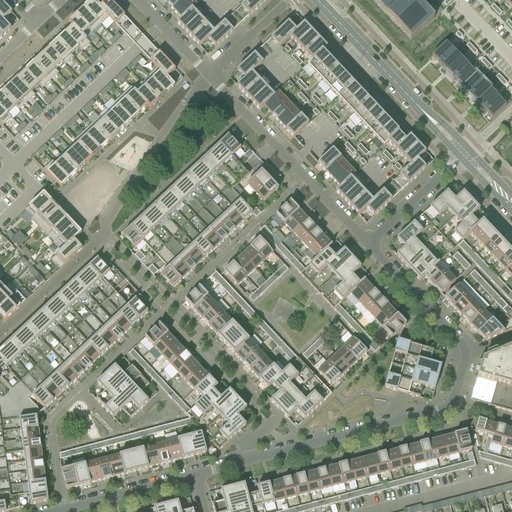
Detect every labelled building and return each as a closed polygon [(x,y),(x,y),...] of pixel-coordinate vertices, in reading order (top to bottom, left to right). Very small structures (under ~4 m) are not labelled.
[(92,0),(91,0),(84,7),(101,25),(108,18),(109,18),(99,7),(92,0)] [(108,0),(106,0),(99,7),(109,18),(108,18),(125,35),(134,27),(108,0)] [(170,0),(166,4),(174,11),(186,0),(170,0)] [(191,0),(186,0),(174,11),(181,19),(191,9),(192,9),(192,10),(196,5),(191,0)] [(247,0),(240,7),(249,16),(265,0),(247,0)] [(376,0),(412,38),(410,41),(412,39),(433,20),(434,19),(423,8),(420,10),(410,0),(376,0)] [(0,19),(2,22),(3,21),(11,13),(0,1),(0,19)] [(84,7),(76,14),(93,33),(101,25),(84,7)] [(184,31),(199,17),(192,10),(192,9),(191,9),(181,19),(176,23),(184,31)] [(76,14),(67,22),(72,27),(72,26),(85,40),(86,40),(93,33),(76,14)] [(206,25),(199,17),(184,31),(192,39),(206,25)] [(0,34),(2,36),(2,37),(10,29),(3,22),(3,21),(2,22),(0,19),(0,34)] [(213,32),(214,33),(207,40),(215,48),(232,31),(224,22),(213,32)] [(289,38),(296,32),(296,31),(288,23),(270,39),(279,48),(289,38)] [(296,46),(311,32),(304,24),(296,31),(296,32),(289,38),(296,46)] [(206,25),(192,39),(199,47),(203,44),(207,40),(214,33),(213,32),(206,25)] [(72,27),(64,34),(78,49),(81,52),(90,44),(86,40),(85,40),(72,26),(72,27)] [(134,27),(125,35),(137,48),(141,53),(150,45),(146,40),(134,27)] [(304,53),(319,39),(311,32),(296,46),(304,53)] [(64,34),(56,41),(71,55),(78,49),(64,34)] [(311,61),(321,51),(322,52),(326,48),(319,39),(304,53),(311,61)] [(56,41),(48,49),(62,63),(65,66),(73,58),(71,55),(56,41)] [(447,42),(431,57),(439,64),(439,65),(453,52),(455,50),(447,42)] [(150,45),(141,53),(156,69),(157,69),(166,79),(167,79),(175,71),(150,45)] [(48,49),(41,55),(55,70),(62,63),(48,49)] [(314,73),(329,59),(322,52),(321,51),(311,61),(306,65),(314,73)] [(439,64),(438,65),(446,73),(460,59),(453,52),(439,65),(439,64)] [(252,73),(263,64),(254,54),(237,71),(244,79),(245,80),(252,73)] [(41,55),(33,63),(50,81),(58,74),(55,70),(41,55)] [(460,59),(446,73),(454,81),(469,66),(462,57),(460,59)] [(322,82),(337,68),(329,59),(314,73),(322,82)] [(33,63),(25,71),(38,86),(42,89),(50,81),(33,63)] [(469,66),(454,81),(462,88),(477,74),(469,66)] [(329,90),(344,76),(337,68),(322,82),(329,90)] [(156,69),(148,76),(149,77),(165,95),(174,87),(167,79),(166,79),(157,69),(156,69)] [(124,70),(119,76),(121,78),(123,80),(129,74),(124,70)] [(25,71),(17,78),(31,92),(38,86),(25,71)] [(252,73),(245,80),(244,79),(236,87),(244,95),(259,81),(252,73)] [(477,74),(462,88),(469,96),(483,83),(485,82),(477,74)] [(337,98),(352,84),(344,76),(329,90),(337,98)] [(149,77),(142,84),(158,101),(165,95),(149,77)] [(17,78),(9,85),(26,104),(35,96),(31,92),(17,78)] [(252,103),(267,89),(259,81),(244,95),(252,103)] [(133,90),(133,91),(147,106),(147,107),(150,109),(158,101),(142,84),(141,83),(133,90)] [(469,96),(468,97),(476,105),(490,91),(483,83),(469,96)] [(345,106),(360,92),(352,84),(337,98),(345,106)] [(9,85),(1,93),(15,108),(18,111),(26,104),(9,85)] [(131,88),(122,95),(139,114),(147,107),(147,106),(133,91),(133,90),(131,88)] [(267,89),(252,103),(259,111),(264,107),(263,106),(274,96),(267,89)] [(490,91),(476,105),(483,113),(484,112),(498,99),(490,91)] [(271,114),(285,100),(278,92),(274,96),(263,106),(264,107),(271,114)] [(353,114),(367,100),(360,92),(345,106),(353,114)] [(1,93),(0,93),(0,106),(8,115),(15,108),(1,93)] [(114,103),(115,104),(131,121),(139,114),(122,95),(114,103)] [(49,96),(43,102),(47,106),(53,100),(50,97),(49,96)] [(498,99),(484,112),(492,120),(505,107),(498,99)] [(285,100),(271,114),(278,122),(293,108),(285,100)] [(353,115),(348,119),(356,128),(361,123),(360,122),(375,108),(367,100),(353,114),(353,115)] [(107,111),(110,114),(124,129),(131,121),(115,104),(107,111)] [(87,105),(81,110),(85,115),(91,110),(90,108),(87,105)] [(0,106),(0,123),(2,126),(11,118),(8,115),(0,106)] [(301,116),(293,108),(278,122),(286,130),(301,116)] [(383,116),(375,108),(360,122),(368,130),(383,116)] [(110,114),(102,121),(116,135),(124,129),(110,114)] [(293,138),(308,124),(301,116),(286,130),(293,138)] [(376,139),(391,125),(383,116),(368,130),(376,139)] [(99,117),(91,125),(108,143),(116,135),(102,121),(99,117)] [(91,125),(83,132),(100,151),(108,143),(91,125)] [(388,143),(398,133),(397,132),(391,125),(376,139),(383,147),(388,143)] [(395,150),(409,136),(402,128),(397,132),(398,133),(388,143),(395,150)] [(75,140),(78,143),(92,158),(100,151),(83,132),(75,140)] [(228,136),(220,144),(232,157),(233,156),(240,149),(228,136)] [(402,158),(417,144),(409,136),(395,150),(402,158)] [(78,143),(70,151),(84,165),(92,158),(78,143)] [(220,144),(212,151),(224,165),(232,157),(220,144)] [(410,166),(417,159),(417,160),(425,152),(417,144),(402,158),(410,166)] [(254,155),(249,150),(243,156),(247,161),(254,155)] [(325,172),(340,158),(332,150),(317,164),(325,172)] [(70,151),(63,158),(77,173),(84,165),(70,151)] [(224,165),(212,151),(204,159),(216,172),(224,165)] [(142,242),(151,251),(156,257),(167,269),(168,268),(176,261),(184,253),(192,246),(200,238),(208,231),(216,223),(224,216),(232,208),(239,201),(241,200),(238,197),(232,190),(237,186),(249,174),(246,170),(242,166),(237,161),(233,156),(224,165),(216,172),(208,180),(200,187),(192,195),(183,203),(175,210),(167,218),(159,226),(151,233),(143,241),(142,242)] [(247,161),(243,156),(237,161),(242,166),(247,161)] [(63,158),(55,165),(69,180),(77,173),(63,158)] [(333,180),(347,166),(340,158),(325,172),(333,180)] [(216,172),(204,159),(195,167),(208,180),(216,172)] [(408,185),(425,168),(417,160),(417,159),(410,166),(399,176),(408,185)] [(52,162),(43,170),(61,188),(69,180),(55,165),(52,162)] [(340,188),(351,178),(355,174),(347,166),(333,180),(340,187),(340,188)] [(208,180),(195,167),(187,174),(200,187),(208,180)] [(263,203),(278,190),(261,171),(247,185),(263,203)] [(200,187),(187,174),(179,182),(192,195),(200,187)] [(343,200),(358,186),(351,178),(340,188),(340,187),(335,191),(343,200)] [(192,195),(179,182),(171,190),(183,203),(192,195)] [(237,186),(232,190),(238,196),(243,192),(237,186)] [(350,208),(365,194),(358,186),(343,200),(350,208)] [(171,190),(163,197),(175,210),(183,203),(171,190)] [(365,208),(366,208),(374,217),(391,200),(383,191),(372,201),(365,208)] [(457,246),(462,242),(469,235),(469,234),(482,222),(487,218),(463,193),(454,201),(447,192),(420,218),(396,240),(404,248),(396,256),(420,282),(424,277),(438,263),(439,264),(457,246)] [(43,193),(25,211),(32,219),(50,201),(43,193)] [(365,208),(372,201),(365,194),(350,208),(358,216),(366,208),(365,208)] [(175,210),(163,197),(155,205),(167,218),(175,210)] [(32,219),(30,220),(38,228),(58,210),(50,201),(32,219)] [(244,222),(252,214),(239,201),(232,208),(244,222)] [(290,202),(275,215),(283,224),(298,210),(290,202)] [(155,205),(147,213),(159,226),(167,218),(155,205)] [(254,207),(250,212),(256,218),(260,214),(254,207)] [(244,222),(232,208),(224,216),(236,229),(244,222)] [(58,210),(38,228),(46,237),(51,232),(66,218),(58,210)] [(298,210),(283,224),(286,227),(286,230),(289,233),(292,233),(306,219),(298,210)] [(147,213),(139,220),(151,233),(159,226),(147,213)] [(224,216),(216,223),(228,236),(236,229),(224,216)] [(66,218),(51,232),(58,239),(73,225),(66,218)] [(300,242),(314,228),(306,219),(292,233),(300,242)] [(139,220),(131,228),(143,241),(151,233),(139,220)] [(476,242),(489,229),(482,222),(469,234),(469,235),(476,242)] [(228,236),(216,223),(208,231),(220,244),(228,236)] [(58,239),(53,244),(60,252),(73,240),(81,234),(73,225),(58,239)] [(264,227),(259,231),(265,238),(270,234),(264,227)] [(143,241),(131,228),(122,236),(135,249),(142,242),(143,241)] [(308,250),(323,237),(314,228),(300,242),(308,250)] [(483,249),(496,237),(489,229),(476,242),(483,249)] [(220,244),(208,231),(200,238),(212,251),(220,244)] [(274,237),(269,242),(276,248),(280,244),(274,237)] [(308,251),(304,255),(312,263),(316,259),(317,260),(327,250),(331,246),(323,237),(308,250),(308,251)] [(490,256),(503,244),(496,237),(483,249),(490,256)] [(200,238),(192,246),(204,259),(212,251),(200,238)] [(250,247),(264,262),(272,254),(259,239),(250,247)] [(60,252),(55,256),(64,265),(81,249),(73,240),(60,252)] [(462,242),(458,246),(462,251),(466,247),(467,247),(462,242)] [(8,243),(2,247),(7,252),(12,247),(8,243)] [(280,244),(276,248),(282,255),(286,251),(280,244)] [(497,264),(510,252),(503,244),(490,256),(497,264)] [(204,259),(192,246),(184,253),(196,266),(204,259)] [(241,256),(255,270),(264,262),(250,247),(241,256)] [(333,310),(338,306),(350,295),(349,294),(359,284),(352,276),(360,268),(343,250),(335,258),(327,250),(317,260),(316,259),(304,271),(300,275),(333,310)] [(470,251),(466,255),(471,260),(475,256),(476,256),(470,250),(470,251)] [(138,251),(134,256),(139,262),(144,258),(138,251)] [(504,271),(511,263),(511,253),(510,252),(497,264),(504,271)] [(196,266),(184,253),(176,261),(188,274),(196,266)] [(140,263),(144,267),(152,259),(150,257),(152,256),(149,254),(140,263)] [(457,254),(452,258),(457,263),(462,259),(457,254)] [(290,255),(286,259),(292,266),(297,262),(290,255)] [(232,264),(246,279),(255,270),(241,256),(232,264)] [(475,256),(471,260),(476,266),(480,262),(481,261),(476,256),(475,256)] [(97,259),(89,267),(101,280),(102,279),(114,268),(110,265),(106,269),(97,259)] [(459,264),(458,264),(465,271),(469,267),(463,260),(459,264)] [(176,261),(168,268),(180,281),(188,274),(176,261)] [(297,262),(292,266),(298,273),(303,269),(297,262)] [(432,286),(447,272),(439,264),(438,263),(424,277),(432,286)] [(232,264),(223,273),(237,287),(246,279),(232,264)] [(484,266),(480,270),(485,275),(489,271),(490,271),(484,265),(484,266)] [(157,272),(151,266),(147,270),(153,276),(157,272)] [(283,266),(277,272),(277,273),(281,276),(287,270),(283,266)] [(89,267),(81,274),(94,287),(101,280),(89,267)] [(31,268),(27,272),(33,278),(37,274),(31,268)] [(180,281),(168,268),(167,269),(160,276),(173,289),(180,281)] [(489,271),(485,275),(490,281),(494,277),(495,276),(490,271),(489,271)] [(441,295),(455,281),(447,272),(432,286),(441,295)] [(474,272),(469,275),(476,282),(480,278),(474,272)] [(215,273),(211,277),(217,283),(221,279),(215,273)] [(81,274),(73,282),(86,295),(94,287),(81,274)] [(273,276),(266,282),(270,287),(277,280),(273,276)] [(128,306),(117,295),(102,279),(101,280),(94,287),(86,295),(78,302),(70,310),(62,317),(54,325),(46,332),(38,340),(30,347),(22,354),(14,362),(7,369),(0,375),(0,385),(3,389),(0,391),(0,504),(4,504),(5,511),(7,511),(12,511),(18,509),(17,496),(28,494),(27,484),(26,473),(24,463),(23,452),(21,441),(20,431),(18,420),(36,418),(39,415),(37,408),(29,399),(32,396),(40,389),(48,381),(56,374),(64,367),(72,359),(80,352),(87,344),(95,337),(103,329),(111,322),(119,314),(127,307),(128,306)] [(364,280),(359,284),(349,294),(350,295),(358,303),(373,290),(364,280)] [(459,285),(444,299),(452,307),(467,294),(472,289),(463,280),(459,285)] [(498,281),(494,284),(499,290),(503,286),(504,286),(498,280),(498,281)] [(73,282),(65,289),(78,302),(86,295),(73,282)] [(266,282),(259,289),(263,293),(270,287),(266,282)] [(479,286),(485,293),(486,292),(490,289),(483,282),(479,286)] [(225,283),(221,287),(227,294),(232,290),(225,283)] [(4,290),(0,293),(0,309),(17,293),(9,285),(4,290)] [(503,286),(499,290),(504,296),(508,292),(509,291),(504,286),(503,286)] [(207,296),(199,288),(184,301),(192,310),(207,296)] [(65,289),(57,297),(70,310),(78,302),(65,289)] [(486,292),(485,293),(492,300),(492,299),(496,296),(490,289),(486,292)] [(232,290),(227,294),(233,301),(238,297),(232,290)] [(373,290),(358,303),(366,312),(381,298),(373,290)] [(255,292),(248,299),(253,303),(259,297),(255,292)] [(17,293),(0,309),(0,315),(5,321),(25,302),(17,293)] [(475,302),(467,294),(452,307),(461,316),(475,302)] [(215,305),(207,296),(192,310),(200,319),(215,305)] [(57,297),(50,304),(62,317),(70,310),(57,297)] [(374,321),(389,307),(381,298),(366,312),(374,321)] [(475,302),(461,316),(469,325),(483,311),(484,312),(488,307),(480,298),(475,303),(475,302)] [(495,303),(502,310),(506,306),(499,299),(495,303)] [(147,313),(138,303),(135,300),(128,306),(127,307),(139,320),(147,313)] [(242,301),(237,305),(244,312),(248,307),(242,301)] [(50,304),(42,312),(54,325),(62,317),(50,304)] [(223,314),(215,305),(200,319),(209,327),(223,314)] [(502,310),(506,315),(510,311),(506,306),(502,310)] [(131,328),(139,320),(127,307),(119,314),(131,328)] [(248,307),(244,312),(250,318),(254,314),(248,307)] [(339,307),(335,312),(341,318),(346,314),(339,307)] [(389,307),(374,321),(383,330),(397,316),(389,307)] [(492,320),(477,334),(484,341),(511,329),(511,311),(511,310),(510,311),(506,315),(505,316),(509,320),(500,328),(492,320)] [(477,334),(492,320),(484,312),(483,311),(469,325),(477,334)] [(42,312),(34,319),(46,332),(54,325),(42,312)] [(123,335),(131,328),(119,314),(111,322),(123,335)] [(231,322),(223,314),(209,327),(217,336),(231,322)] [(346,314),(341,318),(348,325),(352,321),(346,314)] [(397,316),(383,330),(391,338),(405,325),(397,316)] [(258,318),(254,322),(260,329),(264,325),(258,318)] [(34,319),(26,326),(38,340),(46,332),(34,319)] [(116,342),(123,335),(111,322),(103,329),(116,342)] [(240,331),(231,322),(217,336),(225,345),(240,331)] [(337,323),(330,329),(334,333),(334,334),(341,327),(337,323)] [(153,348),(167,334),(159,325),(144,339),(153,348)] [(264,325),(260,329),(267,336),(271,332),(264,325)] [(356,325),(351,329),(358,336),(362,332),(363,332),(356,325)] [(26,326),(18,334),(30,347),(38,340),(26,326)] [(108,350),(116,342),(103,329),(95,337),(108,350)] [(248,340),(240,331),(225,345),(233,354),(248,340)] [(362,332),(358,336),(364,342),(368,339),(369,338),(363,332),(362,332)] [(326,333),(319,339),(323,343),(324,344),(330,337),(326,333)] [(347,333),(338,341),(340,343),(344,347),(357,362),(366,353),(353,339),(347,333)] [(18,334),(10,341),(22,354),(30,347),(18,334)] [(161,356),(175,343),(167,334),(153,348),(161,356)] [(274,336),(270,340),(276,347),(281,342),(274,336)] [(100,357),(108,350),(95,337),(87,344),(100,357)] [(319,339),(313,346),(316,350),(317,350),(324,344),(323,343),(319,339)] [(256,349),(248,340),(233,354),(242,362),(256,349)] [(10,341),(2,349),(14,362),(22,354),(10,341)] [(433,351),(428,350),(397,341),(384,388),(402,393),(419,398),(423,387),(434,390),(441,366),(429,363),(433,351)] [(281,342),(276,347),(283,353),(287,349),(281,342)] [(372,343),(368,347),(374,353),(379,349),(372,342),(372,343)] [(169,365),(184,351),(175,343),(161,356),(169,365)] [(92,365),(100,357),(87,344),(80,352),(92,365)] [(335,356),(348,370),(357,362),(344,347),(335,356)] [(511,347),(482,360),(477,377),(496,383),(511,387),(511,347)] [(2,349),(0,350),(0,362),(7,369),(14,362),(2,349)] [(264,357),(256,349),(242,362),(250,371),(264,357)] [(309,349),(302,355),(306,360),(313,354),(313,353),(309,349)] [(132,351),(128,354),(135,361),(139,357),(132,351)] [(169,365),(163,371),(172,380),(178,374),(177,374),(192,360),(184,351),(169,365)] [(84,372),(92,365),(80,352),(72,359),(84,372)] [(291,353),(287,357),(292,364),(297,359),(291,353)] [(335,356),(326,364),(340,378),(348,370),(335,356)] [(273,366),(264,357),(250,371),(258,380),(273,366)] [(76,380),(84,372),(72,359),(64,367),(76,380)] [(271,385),(279,393),(270,401),(281,413),(287,420),(296,411),(304,420),(331,395),(297,359),(293,363),(281,375),(271,385)] [(186,383),(200,369),(192,360),(177,374),(178,374),(186,383)] [(142,361),(138,365),(145,372),(149,368),(142,361)] [(340,378),(326,364),(317,372),(331,387),(340,378)] [(281,375),(273,366),(258,380),(267,389),(271,385),(281,375)] [(68,387),(76,380),(64,367),(56,374),(68,387)] [(104,392),(96,401),(113,419),(122,411),(130,419),(148,402),(140,394),(148,385),(131,367),(123,375),(114,367),(96,384),(104,392)] [(149,368),(145,372),(151,378),(155,375),(149,368)] [(200,369),(186,383),(194,391),(208,378),(200,369)] [(60,395),(68,387),(56,374),(48,381),(60,395)] [(217,387),(208,378),(194,391),(202,400),(212,391),(213,391),(217,387)] [(159,379),(155,382),(161,389),(165,385),(159,379)] [(52,402),(60,395),(48,381),(40,389),(52,402)] [(511,387),(496,383),(490,406),(511,412),(511,387)] [(165,385),(161,389),(167,396),(171,392),(165,385)] [(45,409),(52,402),(40,389),(32,396),(45,409)] [(202,434),(211,443),(219,451),(234,436),(245,426),(237,417),(246,409),(229,391),(220,399),(213,391),(212,391),(202,400),(189,412),(185,416),(189,420),(193,425),(202,434)] [(175,396),(171,400),(178,407),(182,403),(175,396)] [(182,403),(178,407),(184,413),(188,410),(182,403)] [(38,428),(36,418),(18,420),(20,431),(38,428)] [(474,432),(491,437),(495,425),(478,420),(474,432)] [(489,444),(501,448),(507,428),(495,425),(491,437),(491,440),(489,444)] [(39,439),(38,428),(20,431),(21,441),(39,439)] [(501,448),(511,450),(511,429),(507,428),(501,448)] [(466,432),(454,435),(460,454),(471,451),(466,432)] [(194,456),(206,453),(205,449),(211,443),(202,434),(189,437),(194,456)] [(454,435),(443,438),(448,457),(460,454),(454,435)] [(183,459),(194,456),(189,437),(178,440),(183,459)] [(443,438),(431,441),(436,460),(448,457),(443,438)] [(482,454),(486,455),(489,444),(491,440),(487,438),(482,454)] [(40,449),(39,439),(21,441),(23,452),(40,449)] [(171,462),(183,459),(178,440),(166,443),(171,462)] [(431,441),(420,444),(425,463),(436,460),(431,441)] [(159,466),(171,462),(166,443),(154,446),(159,466)] [(420,444),(408,447),(413,466),(425,463),(420,444)] [(148,469),(159,466),(154,446),(143,449),(148,469)] [(408,447),(396,450),(402,470),(413,466),(408,447)] [(42,460),(40,449),(23,452),(24,463),(42,460)] [(136,472),(148,469),(143,449),(131,452),(136,472)] [(396,450),(385,453),(390,473),(402,470),(396,450)] [(125,475),(136,472),(131,452),(119,455),(125,475)] [(385,453),(373,456),(378,476),(390,473),(385,453)] [(482,454),(478,453),(479,459),(485,461),(485,460),(486,455),(482,454)] [(113,478),(125,475),(119,455),(108,459),(113,478)] [(485,460),(485,461),(494,464),(496,458),(486,455),(485,460)] [(373,456),(362,459),(367,479),(378,476),(373,456)] [(101,481),(113,478),(108,459),(96,462),(101,481)] [(362,459),(350,463),(355,482),(367,479),(362,459)] [(501,459),(499,465),(508,468),(510,462),(501,459)] [(43,471),(42,460),(24,463),(26,473),(43,471)] [(473,461),(464,463),(466,469),(475,467),(473,461)] [(90,484),(101,481),(96,462),(85,465),(90,484)] [(350,463),(338,466),(344,485),(355,482),(350,463)] [(78,487),(90,484),(85,465),(73,468),(78,487)] [(459,465),(450,467),(452,473),(461,471),(459,465)] [(338,466),(327,469),(332,488),(344,485),(338,466)] [(450,467),(441,470),(443,476),(452,473),(450,467)] [(66,490),(78,487),(73,468),(61,471),(66,490)] [(327,469),(315,472),(320,491),(332,488),(327,469)] [(45,481),(43,471),(26,473),(27,484),(45,481)] [(436,471),(427,473),(428,479),(438,477),(436,471)] [(315,472),(304,475),(309,494),(320,491),(315,472)] [(428,479),(427,473),(416,477),(418,483),(428,479)] [(304,475),(292,478),(297,497),(309,494),(304,475)] [(418,483),(416,477),(404,480),(406,486),(418,483)] [(292,478),(280,481),(286,500),(297,497),(292,478)] [(406,486),(404,480),(393,483),(394,489),(406,486)] [(46,492),(45,481),(27,484),(28,494),(46,492)] [(280,481),(269,484),(274,503),(286,500),(280,481)] [(381,486),(383,492),(394,489),(393,483),(381,486)] [(269,484),(257,487),(262,507),(274,503),(269,484)] [(263,511),(262,507),(257,487),(256,487),(258,493),(247,496),(244,485),(220,491),(223,502),(212,506),(213,511),(263,511)] [(509,485),(500,487),(502,493),(511,491),(509,485)] [(383,492),(381,486),(369,489),(371,495),(383,492)] [(500,487),(491,490),(493,496),(502,493),(500,487)] [(371,495),(369,489),(358,492),(360,498),(371,495)] [(491,490),(483,492),(484,498),(493,496),(491,490)] [(28,494),(17,496),(18,509),(48,501),(46,492),(28,494)] [(360,498),(358,492),(346,495),(348,501),(360,498)] [(483,492),(474,494),(475,500),(484,498),(483,492)] [(474,494),(465,496),(467,503),(475,500),(474,494)] [(348,501),(346,495),(335,498),(336,504),(348,501)] [(465,496),(456,499),(458,505),(467,503),(465,496)] [(336,504),(335,498),(323,501),(325,508),(336,504)] [(456,499),(447,501),(449,507),(458,505),(456,499)] [(311,504),(313,511),(325,508),(323,501),(311,504)] [(447,501),(438,503),(440,510),(449,507),(447,501)] [(192,511),(187,511),(180,511),(178,502),(154,509),(154,511),(192,511)] [(438,503),(430,506),(431,511),(440,510),(438,503)]
